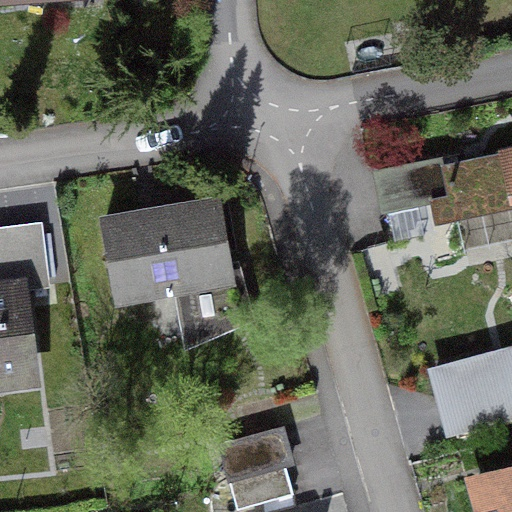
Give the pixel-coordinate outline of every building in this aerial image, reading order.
[(442,160),(377,173),(385,213),(449,200),(452,217),(511,204),(511,156),(444,171),(442,160)] [(226,270),(215,205),(102,225),(114,298),(182,286),(191,335),(244,313),(232,268),(226,270)] [(0,381),(29,378),(18,290),(0,291),(0,381)] [(452,439),(511,422),(511,349),(434,371),(452,439)] [(217,448),(226,482),(282,467),(287,465),(277,431),(217,448)] [(290,497),(282,467),(226,482),(234,511),(290,497)] [(511,511),(511,470),(475,481),(483,511),(511,511)]
